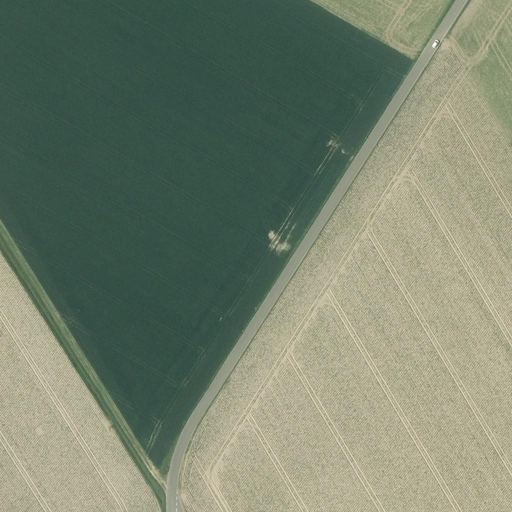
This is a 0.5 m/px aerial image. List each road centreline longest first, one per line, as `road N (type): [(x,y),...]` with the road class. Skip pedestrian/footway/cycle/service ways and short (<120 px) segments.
road 1 (unclassified): [(461,0),(194,419),(180,448),(172,503)]
road 2 (track): [(0,228),(172,503)]
